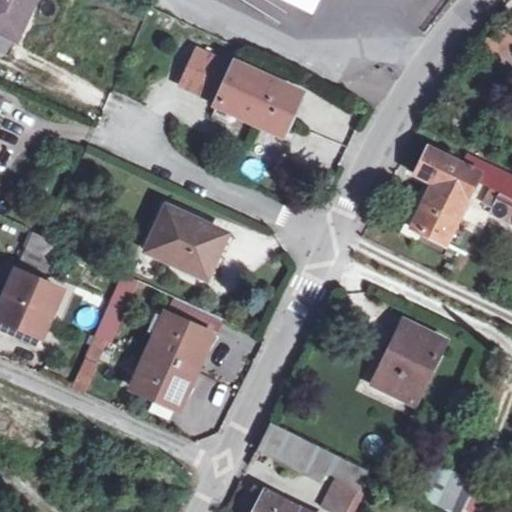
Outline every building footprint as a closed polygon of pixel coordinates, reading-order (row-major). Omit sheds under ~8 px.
[(33,0),(0,0),(0,53),(8,57),(33,0)] [(325,0),(289,0),(319,14),(325,0)] [(232,68),(192,49),(177,85),(216,103),(216,106),(282,136),(299,93),(234,64),(232,68)] [(484,175),(465,166),(430,149),(416,175),(437,186),(416,232),(450,249),(481,181),(484,175)] [(493,187),(504,192),(511,176),(511,174),(471,154),(465,166),(484,175),(481,181),(493,187)] [(511,176),(504,192),(495,212),(511,219),(511,176)] [(484,206),(495,212),(504,192),(493,187),(484,206)] [(220,232),(161,204),(141,247),(201,275),(220,232)] [(35,232),(28,249),(54,261),(61,244),(48,238),(35,232)] [(28,249),(18,272),(44,283),(54,261),(28,249)] [(44,283),(18,272),(0,312),(0,320),(44,339),(64,292),(44,283)] [(125,277),(110,310),(123,315),(138,282),(125,277)] [(110,310),(106,321),(118,326),(123,315),(110,310)] [(167,314),(151,350),(195,371),(211,334),(167,314)] [(106,321),(99,336),(111,342),(118,326),(106,321)] [(390,341),(393,343),(374,383),(412,402),(442,342),(400,322),(390,341)] [(99,359),(108,341),(97,336),(88,355),(99,359)] [(195,371),(151,350),(134,388),(157,399),(151,412),(167,419),(173,406),(178,409),(195,371)] [(261,452),(323,483),(327,474),(359,491),(367,474),(273,427),(261,452)] [(485,511),(491,501),(465,488),(453,511),(485,511)] [(348,511),(354,500),(334,490),(325,507),(334,511),(348,511)] [(253,511),(306,511),(264,491),(253,511)]
